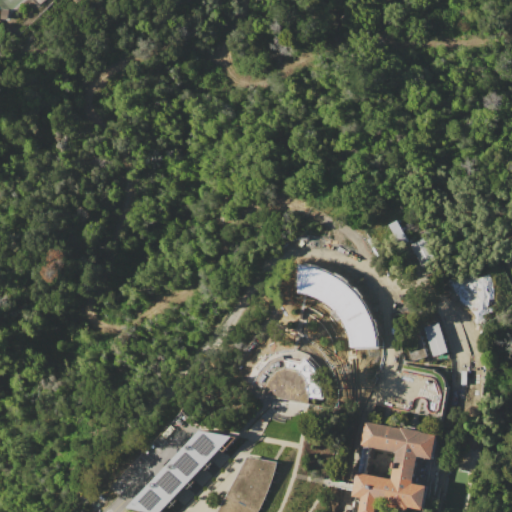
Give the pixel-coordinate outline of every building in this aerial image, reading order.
[(433,263),(426,237),(410,242),(416,267),(433,263)] [(424,327),(438,323),(447,352),(433,356),(424,327)] [(427,356),(406,362),(397,333),(417,326),(427,356)] [(282,354),(268,360),(256,372),(252,384),(264,388),(262,395),(308,403),(310,392),(305,377),(297,369),(286,366),(282,354)] [(364,420),(439,433),(435,459),(420,456),(415,482),(428,484),(424,509),(408,506),(408,509),(375,503),(373,511),(358,511),(360,498),(351,497),(364,420)] [(148,511),(128,508),(201,430),(233,436),(160,511),(148,511)] [(277,461),(248,456),(217,511),(257,511),(261,504),(271,483),(277,461)]
